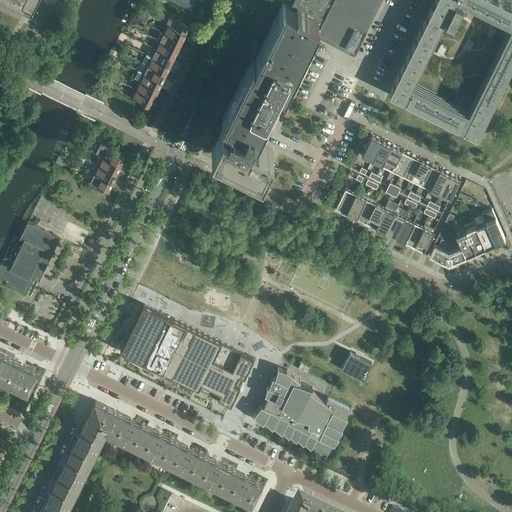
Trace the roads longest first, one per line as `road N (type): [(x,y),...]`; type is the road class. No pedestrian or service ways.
road 1 (tertiary): [(70,364),(248,0)]
road 2 (residential): [(70,364),(287,471)]
road 3 (residential): [(308,196),(405,0)]
road 4 (residential): [(25,511),(71,418),(53,398)]
